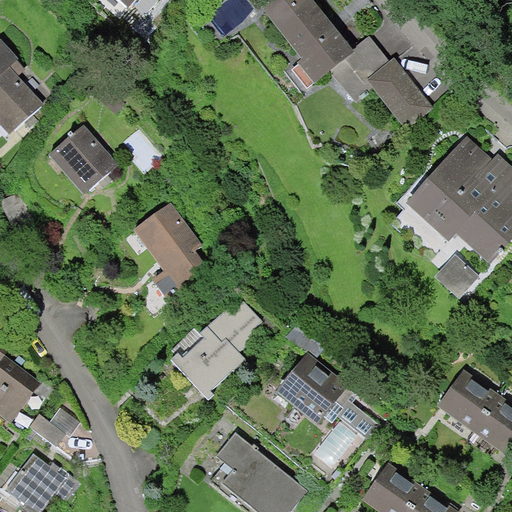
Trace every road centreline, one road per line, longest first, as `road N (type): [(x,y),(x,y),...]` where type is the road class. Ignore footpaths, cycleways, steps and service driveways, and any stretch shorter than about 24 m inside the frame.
road 1 (residential): [(0,255),(134,511)]
road 2 (residential): [(394,0),(511,147)]
